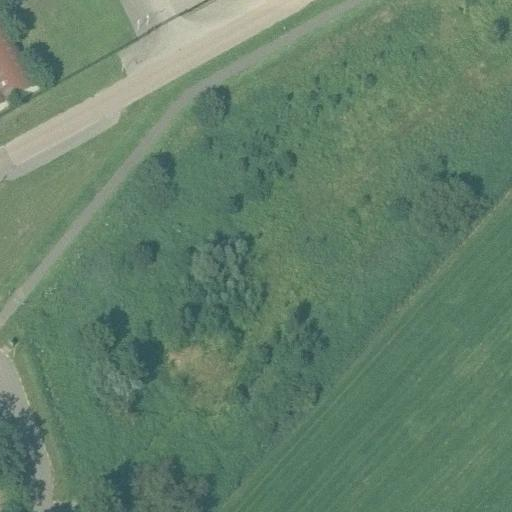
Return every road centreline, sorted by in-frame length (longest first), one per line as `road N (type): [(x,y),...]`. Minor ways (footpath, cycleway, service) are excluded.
road 1 (unclassified): [(0,160),(292,0)]
road 2 (unclassified): [(44,511),(0,395)]
